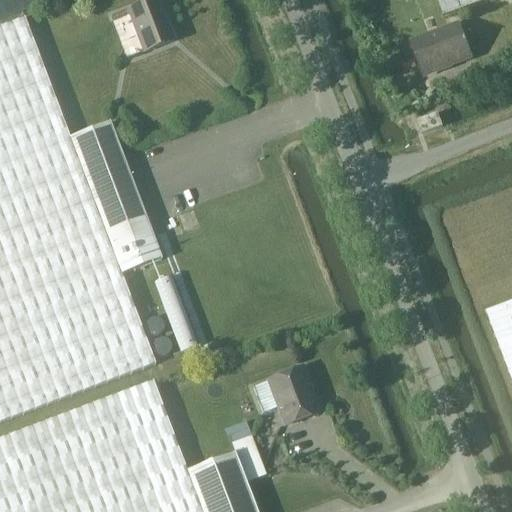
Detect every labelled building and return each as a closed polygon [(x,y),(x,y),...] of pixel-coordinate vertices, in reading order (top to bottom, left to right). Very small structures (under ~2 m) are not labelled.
[(143,54),(173,42),(157,0),(155,0),(126,11),(143,54)] [(437,0),(445,19),(492,0),(437,0)] [(69,140),(24,20),(0,28),(0,424),(155,366),(121,276),(162,261),(110,124),(69,140)] [(425,77),(472,59),(460,25),(412,43),(425,77)] [(417,122),(419,127),(422,135),(443,127),(439,114),(417,122)] [(511,304),(488,313),(511,377),(511,304)] [(285,427),(318,415),(307,386),(309,382),(306,375),(302,373),(301,370),(268,383),(285,427)] [(0,441),(0,511),(255,511),(234,455),(186,473),(153,383),(0,441)] [(268,476),(248,422),(226,431),(246,484),(268,476)]
